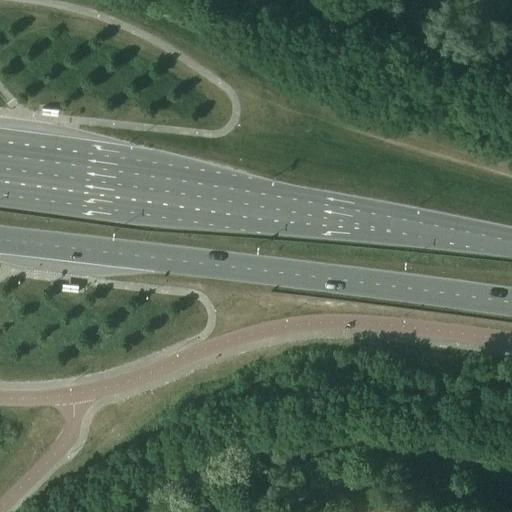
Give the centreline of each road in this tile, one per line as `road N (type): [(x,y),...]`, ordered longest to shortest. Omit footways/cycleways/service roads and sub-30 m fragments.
road 1 (primary): [(511,243),(307,202),(0,156)]
road 2 (primary): [(0,241),(511,303)]
